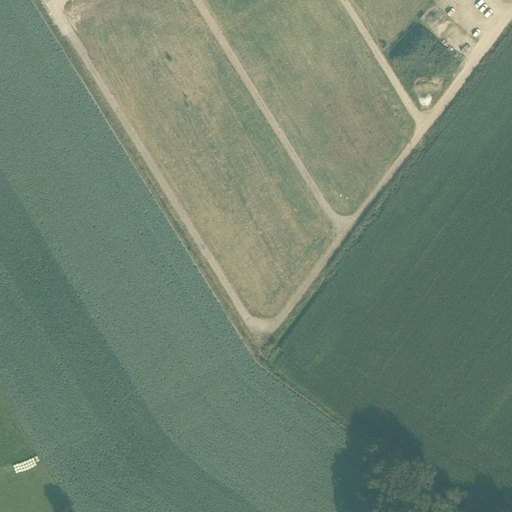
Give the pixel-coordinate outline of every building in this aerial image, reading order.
[(114,0),(100,0),(107,11),(101,14),(108,25),(114,22),(110,15),(120,9),(114,0)] [(114,0),(120,9),(130,3),(133,8),(139,4),(136,0),(114,0)] [(268,0),(264,0),(257,5),(268,23),(279,16),(268,0)] [(282,0),(268,0),(279,16),(289,10),(282,0)] [(296,0),(282,0),(289,10),(299,4),(296,0)] [(398,0),(386,0),(379,4),(384,12),(382,14),(400,3),(398,0)] [(252,3),(241,10),(252,28),(264,21),(252,3)] [(400,3),(382,14),(387,22),(403,12),(398,5),(400,3)] [(465,4),(458,13),(474,26),(481,16),(465,4)] [(160,6),(149,13),(153,19),(158,16),(164,26),(181,16),(175,5),(164,12),(160,6)] [(88,6),(76,13),(87,30),(98,23),(102,29),(108,25),(101,14),(95,18),(88,6)] [(241,10),(230,17),(241,35),(252,28),(241,10)] [(403,12),(387,22),(392,30),(408,21),(403,12)] [(446,19),(442,25),(452,33),(457,28),(467,35),(474,26),(458,13),(451,23),(446,19)] [(181,16),(164,26),(170,36),(165,39),(169,45),(180,38),(177,32),(187,26),(181,16)] [(429,19),(422,23),(424,27),(431,22),(429,19)] [(408,21),(392,30),(397,39),(413,29),(408,21)] [(442,34),(435,44),(451,56),(458,46),(448,39),(452,33),(442,25),(438,31),(442,34)] [(413,29),(397,39),(402,47),(418,37),(413,29)] [(111,45),(100,52),(106,62),(123,51),(117,42),(122,39),(118,32),(107,39),(111,45)] [(194,33),(176,44),(183,55),(201,44),(194,33)] [(201,44),(183,55),(190,66),(183,70),(184,70),(208,55),(201,44)] [(423,49),(419,55),(429,63),(433,57),(444,65),(451,56),(435,44),(428,53),(423,49)] [(123,51),(106,62),(113,72),(123,66),(127,71),(138,64),(134,58),(130,61),(123,51)] [(208,55),(184,70),(190,81),(208,70),(202,59),(208,55)] [(419,64),(411,75),(427,87),(435,76),(425,68),(429,63),(419,55),(415,61),(419,64)] [(131,77),(120,84),(126,94),(143,83),(137,73),(142,70),(138,64),(127,71),(131,77)] [(208,70),(190,81),(197,91),(215,80),(208,70)] [(215,80),(197,91),(204,102),(228,87),(221,91),(215,80)] [(143,83),(126,94),(133,104),(143,97),(147,103),(158,96),(154,90),(149,93),(143,83)] [(228,87),(204,102),(204,103),(210,99),(217,109),(234,98),(228,87)] [(151,109),(140,116),(146,126),(163,115),(157,105),(162,102),(158,96),(147,103),(151,109)] [(234,98),(217,109),(223,120),(241,109),(234,98)] [(163,115),(146,126),(153,136),(163,129),(167,135),(178,128),(174,122),(169,125),(163,115)] [(170,141),(160,148),(166,158),(183,147),(177,137),(182,134),(178,128),(167,135),(170,141)] [(183,147),(166,158),(172,168),(183,161),(187,167),(198,160),(194,154),(189,157),(183,147)]
